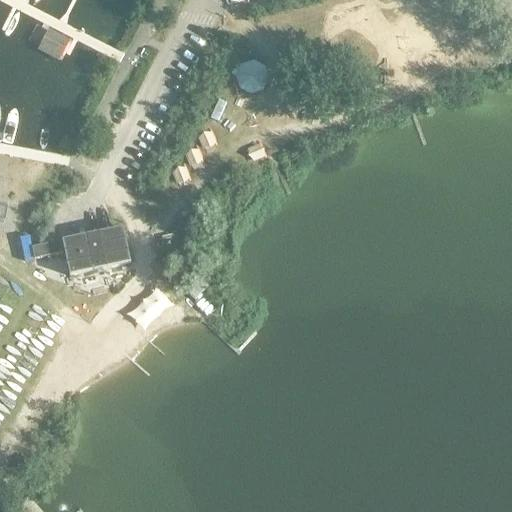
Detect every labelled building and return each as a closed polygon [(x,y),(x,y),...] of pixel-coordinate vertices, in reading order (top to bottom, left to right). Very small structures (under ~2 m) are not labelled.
[(68,40),(48,29),(36,52),(57,62),(68,40)] [(286,55),(273,62),(282,80),(296,73),(286,55)] [(261,111),(273,86),(249,74),(237,99),(261,111)] [(62,243),(68,278),(128,268),(122,233),(62,243)] [(60,242),(33,248),(35,259),(63,254),(60,242)]
